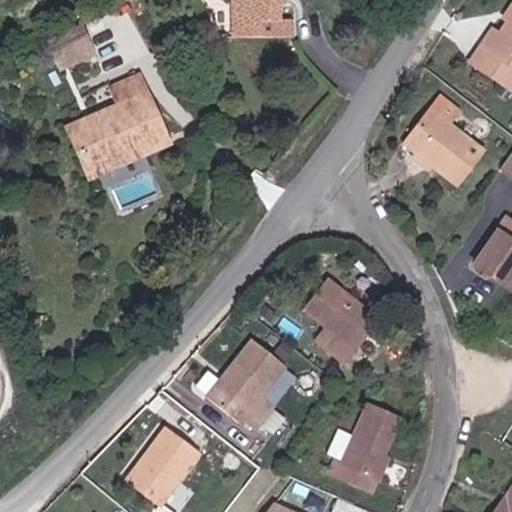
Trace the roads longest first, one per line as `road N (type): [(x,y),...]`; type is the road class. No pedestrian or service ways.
road 1 (unclassified): [(322,190),(85,455),(14,511)]
road 2 (residential): [(322,190),(385,239),(436,313),(444,418),(420,511)]
road 3 (unclassified): [(444,0),(351,158),(322,190)]
